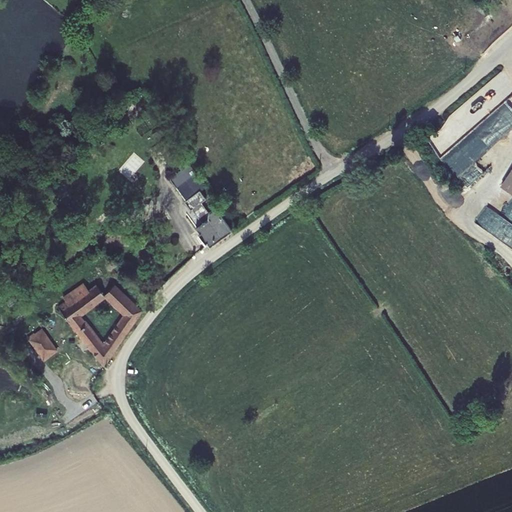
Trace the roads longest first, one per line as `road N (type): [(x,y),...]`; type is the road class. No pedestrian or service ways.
road 1 (unclassified): [(199,511),(122,402),(119,372),(137,332),(191,273),(418,120),(511,44)]
road 2 (track): [(245,0),(332,174)]
